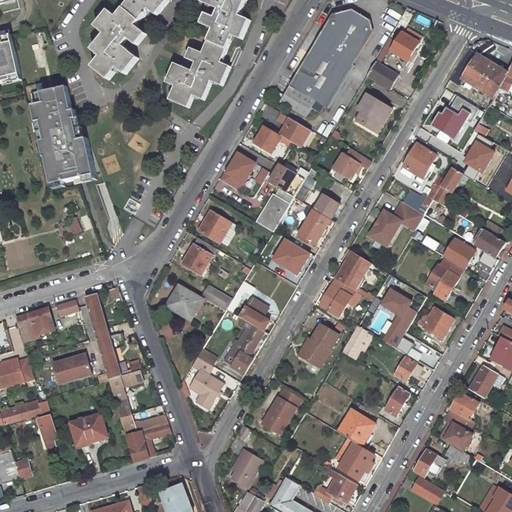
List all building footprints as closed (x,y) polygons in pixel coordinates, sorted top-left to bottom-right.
[(108,14),(96,31),(104,38),(92,54),(101,61),(93,71),(109,84),(118,73),(127,79),(139,61),(123,49),(128,43),(138,49),(147,37),(137,29),(149,13),(157,19),(170,2),(168,0),(130,0),(131,0),(116,20),(108,14)] [(204,0),(202,5),(221,15),(218,22),(206,17),(201,27),(214,32),(203,56),(191,51),(187,61),(198,67),(194,75),(177,66),(167,85),(177,90),(171,103),(190,112),(195,100),(205,104),(214,86),(223,89),(232,70),(223,66),(235,39),(243,43),(252,25),(242,20),(250,1),(246,0),(204,0)] [(322,36),(288,90),(313,106),(327,114),(372,39),(369,28),(352,17),(342,19),(338,25),(333,26),(326,39),(322,36)] [(421,45),(405,34),(393,52),(409,63),(416,52),(421,45)] [(5,46),(13,44),(12,39),(11,37),(3,39),(4,43),(5,46)] [(0,85),(12,83),(11,79),(20,76),(13,44),(5,46),(4,43),(0,43),(0,85)] [(416,52),(409,63),(413,66),(421,55),(416,52)] [(507,78),(478,62),(466,82),(495,99),(500,91),(507,78)] [(393,91),(400,78),(377,65),(370,78),(393,91)] [(511,70),(507,78),(500,91),(511,97),(511,96),(511,70)] [(11,79),(12,83),(12,85),(21,82),(20,76),(11,79)] [(278,106),(303,122),(313,106),(288,90),(278,106)] [(390,109),(368,96),(364,102),(386,116),(390,109)] [(75,124),(69,100),(32,109),(36,125),(41,124),(45,144),(41,145),(44,161),(46,160),(52,187),(64,185),(83,180),(95,177),(89,152),(86,153),(82,154),(77,132),(79,132),(77,124),(75,124)] [(454,116),(463,109),(457,100),(447,108),(454,116)] [(386,116),(364,102),(359,111),(360,112),(367,116),(362,124),(374,131),(379,123),(381,124),(386,116)] [(461,110),(457,117),(443,109),(431,127),(453,141),(469,115),(461,110)] [(362,124),(367,116),(360,112),(356,120),(362,124)] [(379,123),(374,131),(378,134),(388,117),(386,116),(381,124),(379,123)] [(496,125),(511,134),(511,123),(501,117),(496,125)] [(300,150),(309,135),(284,120),(279,128),(282,130),(278,136),(300,150)] [(41,124),(36,125),(41,145),(45,144),(41,124)] [(475,131),(486,135),(488,130),(477,126),(475,131)] [(82,154),(86,153),(81,131),(79,132),(77,132),(82,154)] [(279,144),(259,132),(254,140),(274,152),(279,144)] [(488,150),(492,144),(476,135),(460,163),(481,176),(494,154),(488,150)] [(436,159),(417,147),(400,175),(409,180),(413,175),(422,181),(427,173),(431,175),(435,169),(432,167),(436,159)] [(356,173),(361,166),(363,167),(367,170),(372,163),(350,150),(346,157),(343,155),(334,170),(352,181),(356,173)] [(236,152),(215,187),(224,192),(228,185),(239,192),(257,164),(236,152)] [(279,190),(295,199),(305,182),(288,172),(280,167),(270,184),(279,190)] [(261,185),(269,172),(262,168),(254,181),(261,185)] [(448,195),(451,196),(462,177),(451,171),(439,191),(432,202),(440,207),(448,195)] [(433,187),(430,191),(426,189),(423,196),(426,198),(421,208),(423,210),(420,215),(423,217),(432,202),(439,191),(433,187)] [(302,189),(296,200),(302,203),(308,193),(302,189)] [(274,198),(289,207),(293,200),(294,201),(295,199),(279,190),(274,198)] [(274,198),(272,197),(256,224),(272,234),(289,207),(274,198)] [(339,208),(322,198),(313,212),(330,222),(339,208)] [(384,213),(378,222),(375,228),(369,237),(386,248),(401,223),(414,232),(423,217),(420,215),(401,204),(393,218),(384,213)] [(231,224),(211,212),(199,233),(218,245),(231,224)] [(298,238),(314,248),(330,222),(313,212),(298,238)] [(500,233),(486,225),(481,232),(484,233),(495,240),(500,233)] [(495,260),(503,245),(495,240),(484,233),(475,248),(495,260)] [(314,255),(287,239),(274,261),(300,277),(314,255)] [(182,266),(201,277),(216,252),(197,240),(182,266)] [(464,272),(474,254),(454,242),(444,260),(453,265),(464,272)] [(371,267),(353,255),(347,252),(343,259),(348,262),(335,282),(354,294),(356,291),(371,267)] [(443,259),(438,268),(448,274),(453,265),(444,260),(443,259)] [(434,296),(445,302),(464,272),(453,265),(448,274),(438,268),(437,267),(425,287),(436,294),(434,296)] [(354,294),(335,282),(320,306),(329,313),(327,315),(337,322),(354,294)] [(226,312),(230,314),(243,293),(249,297),(253,290),(242,283),(230,303),(231,303),(226,312)] [(416,302),(393,288),(383,306),(399,315),(406,319),(412,309),(416,302)] [(190,323),(202,302),(179,289),(168,308),(181,316),(181,317),(190,323)] [(208,289),(202,299),(225,313),(226,312),(231,303),(230,303),(208,289)] [(117,292),(107,295),(112,309),(122,306),(117,292)] [(96,343),(107,384),(119,380),(96,298),(86,301),(84,301),(86,309),(96,343)] [(251,300),(250,301),(248,305),(245,309),(239,320),(241,321),(263,334),(268,323),(261,319),(266,310),(267,310),(251,300)] [(74,304),(55,310),(57,317),(76,312),(74,304)] [(419,313),(412,309),(406,319),(399,315),(384,341),(397,349),(419,313)] [(441,341),(453,321),(434,310),(430,316),(424,312),(416,326),(441,341)] [(14,321),(21,346),(38,342),(37,339),(34,326),(50,322),(47,312),(14,321)] [(249,366),(245,363),(263,334),(241,321),(237,328),(244,333),(232,352),(231,351),(223,365),(230,369),(242,377),(249,366)] [(50,322),(34,326),(37,339),(53,335),(50,322)] [(339,337),(320,326),(310,342),(300,358),(319,370),(339,337)] [(498,336),(500,337),(511,342),(511,330),(503,326),(498,336)] [(365,334),(357,330),(342,355),(350,360),(365,334)] [(511,342),(500,337),(488,360),(511,372),(511,342)] [(297,356),(300,358),(310,342),(307,340),(297,356)] [(196,361),(211,369),(215,362),(200,354),(196,361)] [(84,356),(67,361),(68,363),(69,366),(85,362),(84,356)] [(420,364),(407,356),(395,376),(408,384),(420,364)] [(207,413),(221,389),(207,380),(212,370),(211,369),(196,361),(190,370),(198,375),(188,391),(200,399),(195,406),(207,413)] [(16,362),(0,367),(0,391),(32,381),(26,362),(17,365),(16,362)] [(57,388),(90,379),(85,362),(69,366),(68,363),(51,368),(57,388)] [(137,364),(127,367),(130,377),(138,375),(140,374),(137,364)] [(504,381),(482,368),(469,392),(483,400),(492,385),(500,389),(504,381)] [(122,393),(142,386),(138,375),(130,377),(119,380),(107,384),(124,440),(153,431),(156,430),(154,426),(135,432),(135,433),(134,433),(122,393)] [(384,412),(398,421),(414,395),(400,387),(384,412)] [(301,400),(284,390),(262,426),(279,437),(301,400)] [(449,410),(469,422),(480,404),(459,392),(449,410)] [(0,421),(2,427),(40,417),(41,421),(38,422),(44,445),(52,443),(57,442),(46,404),(0,417),(0,421)] [(376,427),(352,413),(339,435),(353,443),(361,448),(368,436),(370,437),(376,427)] [(100,419),(70,427),(76,450),(106,442),(100,419)] [(474,435),(452,422),(442,440),(464,453),(474,435)] [(153,431),(156,441),(169,437),(166,427),(156,430),(153,431)] [(238,436),(245,440),(249,433),(242,428),(238,436)] [(124,440),(132,468),(149,463),(143,445),(149,443),(156,441),(153,431),(124,440)] [(227,452),(237,458),(242,450),(244,451),(245,449),(233,441),(227,452)] [(149,463),(154,461),(149,443),(143,445),(149,463)] [(338,470),(359,482),(363,475),(369,464),(374,456),(361,448),(353,443),(338,470)] [(451,448),(447,454),(454,458),(451,462),(458,466),(460,463),(466,466),(470,459),(451,448)] [(244,491),(262,463),(243,452),(233,469),(237,471),(234,474),(230,482),(244,491)] [(445,462),(427,452),(414,473),(424,479),(427,473),(436,478),(445,462)] [(9,454),(0,456),(0,486),(17,482),(13,466),(9,454)] [(30,479),(25,462),(13,466),(17,482),(18,483),(30,479)] [(366,476),(372,466),(369,464),(363,475),(366,476)] [(337,475),(326,494),(317,489),(312,497),(328,506),(331,501),(340,507),(342,503),(345,506),(356,486),(337,475)] [(306,511),(291,502),(299,489),(284,480),(281,485),(272,501),(268,508),(274,511),(306,511)] [(271,484),(264,496),(272,501),(281,485),(278,482),(275,487),(271,484)] [(442,496),(418,482),(411,494),(435,508),(442,496)] [(136,491),(140,506),(142,511),(152,508),(145,488),(136,491)] [(178,490),(160,496),(165,511),(189,511),(182,492),(178,490)] [(511,511),(511,498),(498,490),(492,499),(495,501),(488,511),(511,511)] [(245,511),(253,499),(244,494),(233,511),(245,511)] [(257,511),(262,504),(253,499),(245,511),(257,511)]
